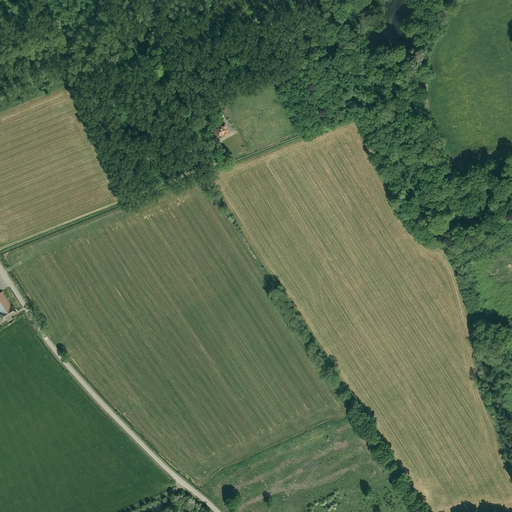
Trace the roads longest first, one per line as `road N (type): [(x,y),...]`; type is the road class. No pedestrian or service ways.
road 1 (unclassified): [(216,511),(72,371),(0,267)]
road 2 (track): [(0,249),(208,166)]
